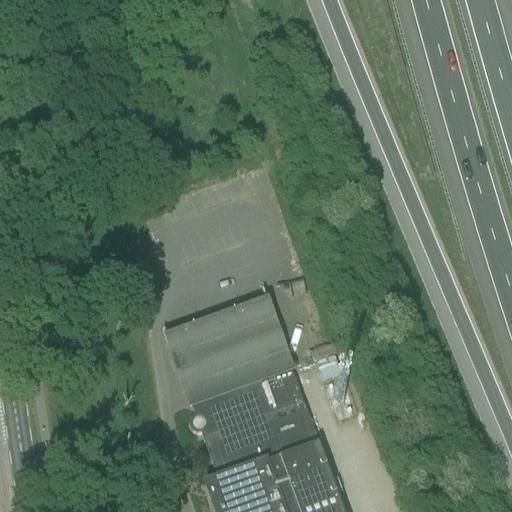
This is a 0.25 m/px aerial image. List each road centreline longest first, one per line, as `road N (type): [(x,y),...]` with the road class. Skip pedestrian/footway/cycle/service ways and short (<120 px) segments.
road 1 (motorway): [(330,0),(511,441)]
road 2 (motorway): [(427,0),(511,294)]
road 3 (secondary): [(29,511),(0,310)]
road 4 (motorway): [(511,116),(479,0)]
